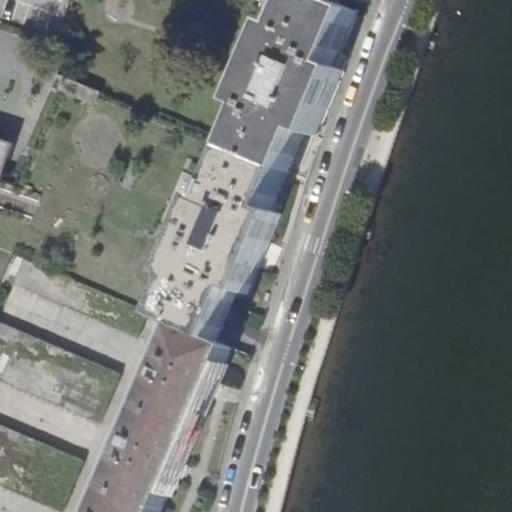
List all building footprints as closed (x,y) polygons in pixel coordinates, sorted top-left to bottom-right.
[(250,110),(234,147),(299,176),(318,136),(326,140),(354,74),(345,68),(368,16),(340,3),(340,0),(296,0),(284,27),(274,24),(241,105),(250,110)] [(50,84),(58,87),(62,75),(54,71),(50,84)] [(83,98),(87,85),(62,75),(58,87),(83,98)] [(0,181),(5,183),(18,146),(0,140),(0,181)] [(178,280),(162,319),(179,328),(229,346),(245,297),(258,302),(291,217),(282,212),(299,176),(234,147),(216,189),(182,174),(156,237),(181,248),(169,276),(178,280)] [(139,338),(149,311),(26,259),(14,285),(139,338)] [(123,375),(0,322),(0,351),(12,357),(2,381),(102,424),(123,375)] [(174,511),(244,352),(229,346),(179,328),(103,511),(174,511)] [(64,511),(86,462),(0,425),(0,485),(61,511),(64,511)]
